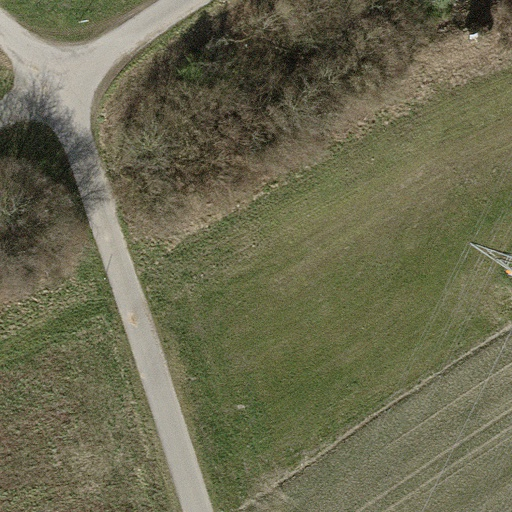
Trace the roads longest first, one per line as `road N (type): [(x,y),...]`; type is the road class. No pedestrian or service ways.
road 1 (track): [(202,511),(64,80)]
road 2 (track): [(201,0),(64,80)]
